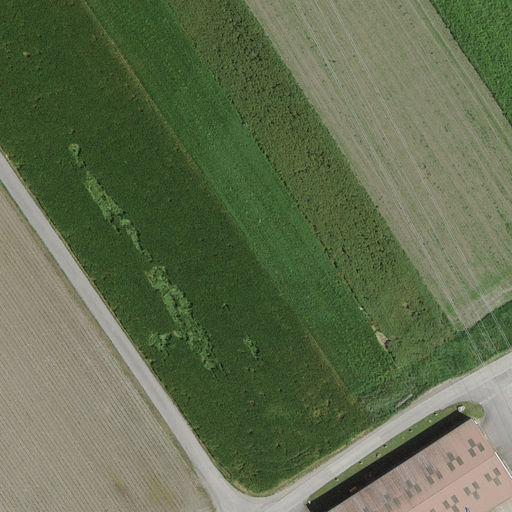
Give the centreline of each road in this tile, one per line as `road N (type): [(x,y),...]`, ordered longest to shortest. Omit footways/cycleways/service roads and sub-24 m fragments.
road 1 (track): [(0,168),(233,511)]
road 2 (track): [(511,356),(381,433),(271,511)]
